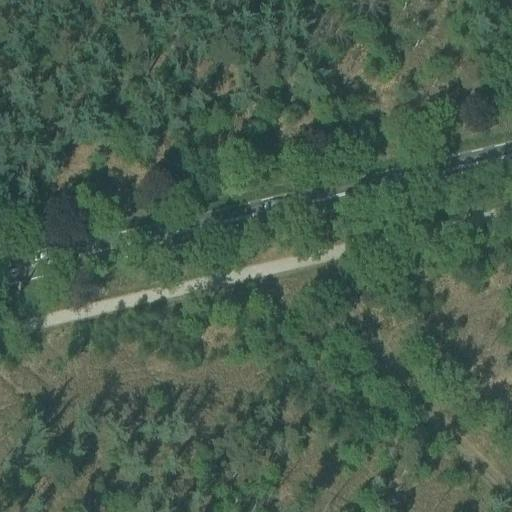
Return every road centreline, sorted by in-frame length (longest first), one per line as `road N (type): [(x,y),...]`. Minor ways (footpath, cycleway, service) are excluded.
road 1 (secondary): [(0,286),(511,171)]
road 2 (track): [(511,502),(363,357),(325,264)]
